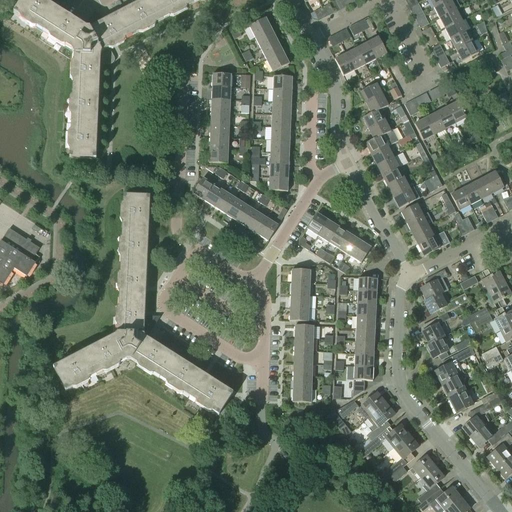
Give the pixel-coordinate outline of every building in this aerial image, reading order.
[(104,35),(102,35),(101,34),(98,27),(93,18),(84,31),(35,0),(21,0),(14,12),(73,50),(75,54),(71,159),(93,160),(97,64),(101,64),(101,65),(109,65),(113,63),(114,58),(108,47),(106,43),(105,41),(105,40),(105,39),(104,37),(104,36),(105,35),(104,35)] [(106,43),(108,47),(198,0),(149,0),(105,24),(98,27),(101,34),(105,35),(104,36),(104,37),(105,39),(105,40),(105,41),(106,43)] [(428,0),(434,9),(450,0),(449,0),(428,0)] [(434,9),(439,19),(455,11),(460,8),(455,0),(449,0),(450,0),(434,9)] [(495,22),(503,18),(498,9),(491,13),(495,22)] [(445,30),(461,21),(455,11),(439,19),(445,30)] [(374,31),(368,18),(359,23),(361,27),(357,30),(359,34),(369,29),(371,33),(374,31)] [(255,39),(272,31),(266,19),(249,27),(255,39)] [(466,32),(461,21),(445,30),(450,41),(466,32)] [(357,30),(361,27),(359,23),(349,28),(353,37),(359,34),(357,30)] [(484,23),(477,26),(481,35),(487,32),(484,23)] [(255,39),(261,51),(277,42),(272,31),(255,39)] [(456,51),(472,43),(466,32),(450,41),(456,51)] [(367,44),(375,60),(386,54),(378,38),(367,44)] [(261,51),(266,62),(283,53),(277,42),(261,51)] [(478,54),(472,43),(456,51),(462,62),(478,54)] [(505,53),(500,56),(502,60),(510,56),(511,55),(511,48),(509,43),(503,47),(505,53)] [(367,44),(356,49),(365,66),(375,60),(367,44)] [(356,49),(345,55),(354,71),(365,66),(356,49)] [(440,57),(442,62),(446,59),(441,49),(432,54),(435,59),(440,57)] [(244,59),(251,56),(249,51),(242,55),(244,59)] [(266,62),(272,73),(289,65),(283,53),(266,62)] [(345,55),(334,60),(343,77),(354,71),(345,55)] [(502,60),(500,61),(506,73),(511,69),(511,60),(510,56),(502,60)] [(442,62),(438,64),(440,69),(449,64),(446,59),(442,62)] [(231,81),(231,76),(212,75),(211,88),(231,89),(231,81)] [(273,77),(273,91),(291,92),(292,78),(273,77)] [(383,95),(377,84),(360,93),(365,104),(383,95)] [(230,101),(231,89),(211,88),(211,101),(230,101)] [(401,96),(397,88),(392,90),(389,92),(393,101),(401,96)] [(273,91),(272,103),(291,104),(291,92),(273,91)] [(362,119),(388,106),(383,95),(365,104),(371,114),(362,119)] [(230,114),(230,101),(211,101),(210,113),(230,114)] [(466,119),(458,102),(446,108),(455,125),(466,119)] [(271,116),(290,117),(291,104),(272,103),(271,116)] [(388,106),(362,119),(368,130),(385,121),(380,111),(388,107),(388,106)] [(446,108),(436,114),(445,131),(455,125),(446,108)] [(229,127),(230,114),(210,113),(210,126),(229,127)] [(436,114),(425,119),(434,136),(445,131),(436,114)] [(271,116),(271,129),(290,129),(290,117),(271,116)] [(425,119),(414,125),(423,142),(434,136),(425,119)] [(365,145),(391,132),(385,121),(368,130),(373,140),(365,145)] [(229,139),(229,127),(210,126),(209,139),(229,139)] [(270,141),(289,142),(290,129),(271,129),(270,141)] [(392,131),(391,132),(365,145),(371,156),(388,147),(398,142),(392,131)] [(229,139),(209,139),(209,151),(228,152),(229,139)] [(403,139),(398,142),(402,149),(407,146),(403,139)] [(270,141),(270,154),(289,154),(289,142),(270,141)] [(393,158),(388,147),(371,156),(376,167),(393,158)] [(228,165),(228,152),(209,151),(208,164),(228,165)] [(269,166),(288,167),(289,154),(270,154),(269,166)] [(399,168),(393,158),(376,167),(382,177),(399,168)] [(251,165),(250,173),(256,174),(258,174),(259,166),(251,165)] [(269,166),(269,179),(288,180),(288,167),(269,166)] [(215,175),(219,178),(223,171),(219,168),(215,175)] [(382,177),(387,188),(405,179),(399,168),(382,177)] [(223,171),(219,178),(223,180),(227,173),(223,171)] [(495,173),(483,179),(492,195),(503,189),(495,173)] [(436,176),(431,179),(437,190),(442,187),(436,176)] [(214,185),(203,178),(192,195),(204,202),(214,185)] [(268,192),(287,193),(288,180),(269,179),(268,192)] [(387,188),(393,199),(410,190),(405,179),(387,188)] [(492,195),(483,179),(473,184),(481,200),(492,195)] [(236,189),(240,191),(244,185),(240,182),(236,189)] [(473,184),(462,190),(470,206),(481,200),(473,184)] [(224,192),(214,185),(204,202),(214,208),(224,192)] [(413,188),(410,190),(393,199),(399,210),(419,199),(413,188)] [(451,196),(457,208),(459,212),(470,206),(462,190),(451,196)] [(235,199),(224,192),(214,208),(225,215),(235,199)] [(441,197),(445,205),(450,202),(446,194),(441,197)] [(257,202),(261,205),(266,198),(262,195),(257,202)] [(124,196),(119,326),(141,327),(147,197),(124,196)] [(503,201),(509,213),(511,211),(511,196),(508,199),(503,201)] [(266,198),(261,205),(265,207),(269,200),(266,198)] [(235,199),(225,215),(235,222),(246,206),(235,199)] [(450,202),(445,205),(449,212),(454,210),(450,202)] [(401,213),(406,225),(423,216),(417,205),(401,213)] [(256,213),(246,206),(235,222),(246,229),(256,213)] [(492,208),(486,211),(492,221),(497,219),(492,208)] [(279,216),(283,218),(287,212),(283,209),(279,216)] [(486,211),(481,214),(487,224),(492,221),(486,211)] [(256,213),(246,229),(257,236),(267,219),(256,213)] [(306,230),(317,237),(327,221),(317,214),(306,230)] [(454,217),(458,225),(463,223),(461,219),(459,215),(454,217)] [(423,216),(406,225),(412,235),(429,227),(423,216)] [(461,219),(463,223),(468,234),(474,231),(466,217),(461,219)] [(278,226),(267,219),(257,236),(268,242),(278,226)] [(327,221),(317,237),(328,244),(338,228),(327,221)] [(458,225),(455,226),(461,238),(468,234),(463,223),(458,225)] [(34,225),(31,230),(41,236),(43,232),(34,225)] [(418,246),(434,238),(437,236),(434,237),(429,227),(412,235),(418,246)] [(328,244),(338,250),(349,234),(338,228),(328,244)] [(26,278),(39,258),(35,256),(39,249),(9,230),(0,242),(0,284),(3,287),(14,270),(26,278)] [(338,250),(349,257),(360,241),(349,234),(338,250)] [(418,246),(423,257),(443,247),(437,236),(434,238),(418,246)] [(302,238),(297,245),(301,247),(306,241),(302,238)] [(360,241),(349,257),(361,264),(371,248),(360,241)] [(327,254),(323,252),(318,258),(323,261),(327,254)] [(348,268),(344,265),(340,272),(344,274),(348,268)] [(311,271),(291,271),(291,284),(310,284),(311,271)] [(442,279),(447,277),(444,271),(430,278),(433,284),(420,290),(423,296),(426,302),(424,303),(444,293),(448,291),(442,279)] [(504,285),(498,273),(481,282),(487,293),(504,285)] [(463,283),(469,280),(466,274),(460,277),(463,283)] [(460,285),(463,291),(478,284),(474,277),(460,285)] [(358,279),(357,292),(376,293),(377,280),(358,279)] [(310,284),(291,284),(290,296),(309,297),(310,284)] [(493,305),(510,296),(504,285),(487,293),(493,305)] [(357,292),(357,305),(376,306),(376,293),(357,292)] [(445,314),(447,314),(469,302),(465,294),(446,304),(441,295),(444,294),(444,293),(424,303),(430,315),(442,309),(445,314)] [(309,297),(290,296),(290,309),(309,310),(309,297)] [(356,317),(375,318),(376,306),(357,305),(356,317)] [(470,325),(474,322),(489,315),(485,308),(466,318),(470,325)] [(309,310),(290,309),(289,322),(308,323),(309,310)] [(511,325),(511,314),(511,312),(493,321),(499,332),(511,325)] [(421,333),(428,346),(442,338),(445,337),(439,325),(450,319),(447,314),(445,314),(433,321),(436,326),(421,333)] [(489,315),(474,322),(478,329),(492,321),(489,315)] [(356,317),(356,331),(375,332),(375,318),(356,317)] [(505,344),(511,340),(511,325),(499,332),(505,344)] [(141,327),(119,326),(118,334),(115,339),(54,371),(64,391),(126,359),(131,359),(219,415),(231,396),(144,341),(152,327),(141,327)] [(314,327),(294,326),(294,339),(313,340),(314,327)] [(355,343),(374,343),(375,332),(356,331),(355,343)] [(449,351),(442,338),(428,346),(425,347),(432,360),(438,357),(440,362),(448,357),(446,353),(449,351)] [(313,340),(294,339),(294,352),(313,353),(313,340)] [(355,343),(354,356),(373,357),(374,343),(355,343)] [(444,367),(434,373),(441,385),(458,376),(463,373),(458,364),(474,355),(471,348),(442,363),(444,367)] [(485,362),(499,355),(499,354),(496,348),(481,355),(485,362)] [(313,353),(294,352),(293,365),(312,365),(313,353)] [(331,362),(332,353),(324,353),(323,362),(331,362)] [(499,354),(499,355),(485,362),(488,369),(503,361),(499,354)] [(511,370),(511,355),(503,360),(509,372),(511,370)] [(354,356),(354,368),(373,369),(373,357),(354,356)] [(312,365),(293,365),(293,377),(312,378),(312,365)] [(372,382),(373,369),(354,368),(352,398),(364,391),(364,381),(372,382)] [(458,376),(441,385),(447,397),(464,388),(458,376)] [(490,383),(487,376),(482,378),(480,380),(483,386),(490,383)] [(312,378),(293,377),(292,390),(312,391),(312,378)] [(447,397),(456,415),(473,406),(464,388),(447,397)] [(292,390),(292,403),(311,404),(312,391),(292,390)] [(472,392),(472,400),(480,401),(481,393),(472,392)] [(480,401),(483,406),(489,403),(498,398),(496,393),(480,401)] [(360,407),(369,418),(385,405),(376,394),(360,407)] [(336,412),(343,420),(358,407),(353,402),(336,412)] [(489,403),(483,406),(475,410),(479,417),(492,410),(489,403)] [(376,438),(388,428),(384,424),(394,416),(385,405),(369,418),(367,420),(372,426),(370,428),(373,432),(367,437),(371,442),(376,438)] [(334,413),(328,417),(335,426),(341,422),(334,413)] [(480,422),(476,417),(462,429),(470,439),(486,426),(482,421),(480,422)] [(409,437),(400,426),(384,439),(393,450),(409,437)] [(486,426),(470,439),(478,449),(493,437),(488,431),(489,430),(486,426)] [(505,426),(493,436),(498,442),(508,434),(510,432),(506,426),(505,426)] [(500,448),(487,459),(495,470),(511,456),(506,449),(511,443),(511,439),(508,434),(498,442),(496,443),(500,448)] [(402,459),(403,460),(418,448),(409,437),(393,450),(388,454),(396,463),(396,464),(402,459)] [(381,445),(376,438),(371,442),(358,453),(363,459),(381,445)] [(511,456),(495,470),(504,480),(511,473),(511,456)] [(415,474),(420,480),(434,468),(426,457),(409,471),(413,476),(415,474)] [(383,484),(390,478),(401,469),(396,464),(396,463),(378,478),(383,484)] [(390,478),(394,483),(407,473),(403,468),(401,469),(390,478)] [(425,501),(437,492),(433,487),(443,479),(434,468),(420,480),(424,485),(422,487),(426,492),(417,500),(421,505),(425,501)] [(435,502),(443,511),(459,498),(451,488),(441,497),(437,492),(425,501),(430,506),(435,502)] [(467,511),(469,510),(459,498),(443,511),(467,511)]
